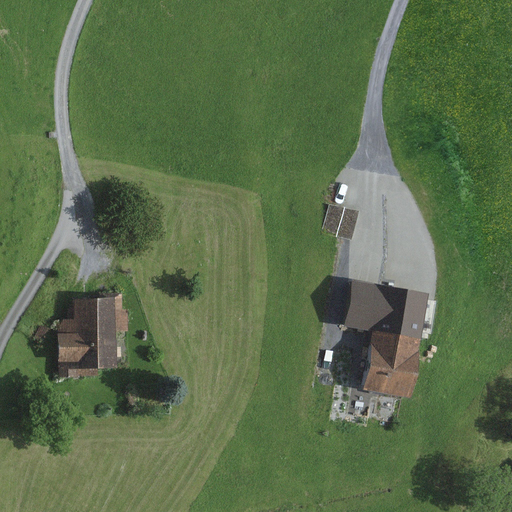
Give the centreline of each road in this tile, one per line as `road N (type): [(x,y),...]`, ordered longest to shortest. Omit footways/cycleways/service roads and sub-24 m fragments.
road 1 (track): [(98,285),(100,248),(61,125),(65,51),(86,0)]
road 2 (track): [(363,194),(379,65),(404,0)]
road 3 (track): [(0,343),(66,224),(70,171)]
